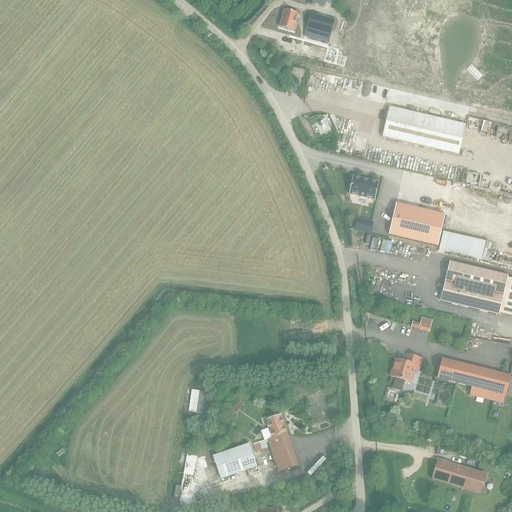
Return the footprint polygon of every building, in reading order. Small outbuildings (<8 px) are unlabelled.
[(298,14),(284,10),(279,28),(293,31),(298,14)] [(327,44),(334,20),(310,14),(304,38),(327,44)] [(459,155),(466,125),(389,107),(382,137),(459,155)] [(349,194),(375,200),(379,183),(353,177),(349,194)] [(445,216),(396,204),(388,235),(437,247),(445,216)] [(440,302),(498,316),(508,277),(449,263),(440,302)] [(411,328),(429,333),(432,321),(422,318),(420,323),(413,321),(411,328)] [(391,377),(395,378),(392,389),(401,392),(405,381),(410,383),(414,369),(418,370),(421,359),(408,355),(405,362),(396,360),(391,377)] [(510,376),(480,369),(442,359),(437,379),(471,387),(469,395),(485,400),(488,391),(505,396),(510,376)] [(265,420),(271,437),(252,443),(254,450),(266,447),(265,442),(267,442),(277,472),(296,466),(280,415),(265,420)] [(248,444),(214,456),(222,479),(255,468),(248,444)] [(480,494),(481,488),(485,475),(437,461),(432,480),(480,494)]
